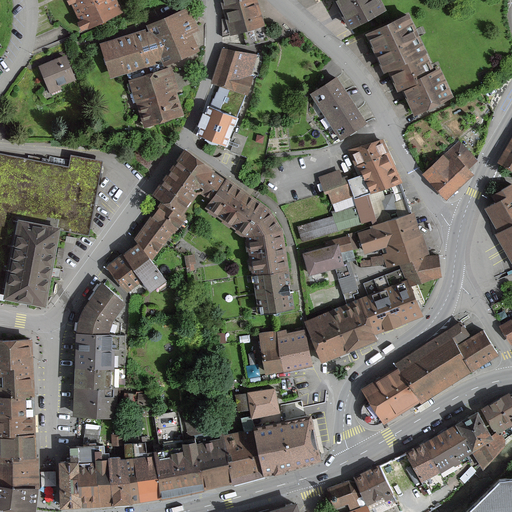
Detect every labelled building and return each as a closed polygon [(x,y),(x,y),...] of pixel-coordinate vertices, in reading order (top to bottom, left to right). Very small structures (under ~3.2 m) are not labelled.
[(119,11),(113,0),(74,0),(75,0),(71,2),(81,22),(84,20),(87,26),(119,11)] [(254,0),(221,0),(226,19),(221,19),(221,37),(242,32),(246,47),(267,41),(260,19),(262,19),(261,17),(260,18),(254,0)] [(335,0),(350,28),(382,10),(376,0),(335,0)] [(165,62),(194,49),(187,32),(194,29),(186,11),(149,27),(165,62)] [(406,16),(367,34),(384,71),(388,69),(422,53),(423,53),(406,16)] [(128,69),(153,62),(144,33),(102,46),(111,75),(128,69)] [(257,77),(261,56),(223,49),(221,55),(224,56),(222,64),(219,63),(213,82),(226,86),(246,93),(250,79),(248,79),(250,74),(257,77)] [(433,75),(422,53),(388,69),(398,89),(402,87),(414,113),(450,96),(439,72),(433,75)] [(73,78),(65,58),(52,63),(40,68),(48,88),(73,78)] [(154,64),(153,62),(128,69),(129,72),(126,74),(128,78),(131,79),(132,81),(145,125),(180,114),(166,71),(163,72),(162,69),(159,68),(158,65),(154,64)] [(363,123),(334,79),(312,94),(341,138),(363,123)] [(228,143),(239,116),(209,104),(198,132),(228,143)] [(511,139),(499,162),(511,169),(511,139)] [(350,157),(354,165),(385,153),(380,141),(348,151),(350,157)] [(471,173),(478,164),(458,142),(423,174),(446,199),(447,198),(446,197),(471,173)] [(132,157),(145,167),(154,155),(140,145),(132,157)] [(180,214),(197,189),(210,172),(211,170),(185,151),(154,194),(163,201),(164,201),(180,214)] [(362,195),(399,182),(385,153),(354,165),(357,164),(363,177),(348,182),(352,194),(354,198),(362,195)] [(0,282),(7,284),(19,221),(57,228),(87,235),(100,168),(69,162),(68,167),(47,163),(48,159),(27,156),(27,159),(0,154),(0,282)] [(211,200),(224,182),(210,172),(197,189),(211,200)] [(341,198),(352,194),(348,182),(342,185),(338,172),(331,175),(336,189),(328,192),(332,203),(342,199),(341,198)] [(328,192),(336,189),(331,175),(331,174),(319,179),(324,193),(328,192)] [(224,182),(211,200),(206,207),(247,236),(267,210),(225,180),(224,182)] [(373,226),(411,214),(399,182),(362,195),(373,226)] [(511,187),(510,185),(493,195),(497,202),(486,208),(500,231),(496,233),(511,260),(511,187)] [(180,214),(164,201),(163,201),(135,240),(138,244),(149,259),(170,231),(173,233),(185,217),(180,214)] [(297,227),(301,241),(361,223),(356,205),(341,210),(343,214),(297,227)] [(247,236),(253,275),(285,270),(279,230),(267,210),(247,236)] [(424,255),(411,214),(373,226),(372,226),(372,229),(359,233),(365,252),(387,245),(390,253),(382,255),(386,267),(399,263),(424,255)] [(7,284),(5,296),(42,303),(49,271),(57,228),(19,221),(7,284)] [(347,235),(348,237),(351,249),(357,247),(353,234),(347,235)] [(352,252),(351,249),(348,237),(324,243),(326,248),(303,254),(309,274),(335,267),(344,296),(351,294),(350,291),(355,289),(347,263),(342,264),(339,253),(343,251),(344,254),(352,252)] [(149,259),(138,244),(135,240),(134,241),(137,244),(108,268),(126,290),(140,279),(149,291),(164,279),(158,271),(149,259)] [(424,257),(424,255),(399,263),(403,272),(409,286),(440,276),(438,256),(424,257)] [(191,264),(194,263),(192,256),(184,257),(187,271),(192,270),(191,264)] [(259,314),(292,309),(285,270),(253,275),(259,314)] [(420,314),(409,286),(403,272),(395,275),(399,284),(390,288),(403,321),(420,314)] [(122,302),(102,284),(88,304),(84,311),(80,321),(78,333),(119,335),(120,323),(108,322),(122,302)] [(403,321),(390,288),(368,296),(369,299),(380,329),(403,321)] [(380,330),(380,329),(369,299),(335,313),(334,309),(329,311),(330,315),(331,315),(345,351),(376,338),(373,332),(380,330)] [(345,351),(331,315),(330,315),(305,325),(320,361),(345,351)] [(511,319),(500,326),(511,342),(511,341),(511,319)] [(470,370),(456,347),(461,343),(459,341),(467,336),(461,326),(462,326),(462,325),(461,325),(459,323),(395,365),(397,368),(418,399),(419,401),(470,370)] [(265,372),(282,369),(276,332),(270,333),(270,328),(260,329),(261,334),(258,335),(265,372)] [(282,370),(311,363),(304,334),(286,337),(285,330),(276,332),(282,369),(282,370)] [(470,370),(497,353),(483,330),(461,343),(456,347),(470,370)] [(119,335),(78,333),(77,367),(116,368),(124,368),(125,335),(119,335)] [(0,395),(31,395),(29,340),(0,340),(0,395)] [(116,368),(77,367),(76,385),(77,385),(114,387),(118,387),(118,386),(123,386),(124,368),(116,368)] [(383,421),(418,399),(397,368),(363,389),(369,399),(363,403),(361,408),(360,413),(362,419),(366,423),(372,425),(377,424),(383,420),(383,421)] [(113,403),(114,387),(77,385),(75,414),(115,416),(116,404),(113,403)] [(294,466),(318,458),(309,415),(304,416),(301,401),(279,405),(281,411),(278,412),(273,388),(247,392),(247,393),(250,409),(251,416),(251,417),(263,473),(294,466)] [(511,392),(508,394),(483,408),(493,426),(494,425),(497,430),(511,421),(511,392)] [(122,403),(147,405),(148,395),(123,393),(122,403)] [(251,416),(250,409),(247,393),(236,395),(238,411),(241,411),(242,417),(251,416)] [(0,415),(32,415),(31,395),(0,395),(0,415)] [(157,440),(182,435),(177,411),(153,415),(157,440)] [(457,424),(471,447),(489,437),(476,413),(457,424)] [(32,415),(0,415),(0,434),(32,433),(32,415)] [(232,481),(223,434),(221,419),(210,421),(214,444),(211,445),(208,432),(205,430),(202,415),(190,418),(195,438),(194,438),(202,487),(232,481)] [(232,481),(263,473),(251,417),(241,419),(244,431),(223,435),(223,434),(232,481)] [(472,449),(472,448),(471,447),(457,424),(444,432),(462,464),(467,461),(463,454),(472,449)] [(99,455),(102,454),(102,446),(97,446),(100,427),(86,425),(84,438),(83,438),(82,447),(70,447),(71,462),(75,461),(74,455),(99,455)] [(133,457),(132,443),(139,443),(138,428),(123,429),(124,459),(129,501),(131,501),(130,500),(138,499),(133,457)] [(111,445),(120,445),(120,432),(111,432),(111,445)] [(460,464),(462,464),(444,432),(423,444),(438,469),(440,474),(443,472),(445,475),(461,466),(460,464)] [(32,433),(0,434),(0,456),(34,457),(32,433)] [(481,463),(504,440),(500,435),(496,437),(494,434),(489,437),(471,447),(472,448),(472,449),(481,463)] [(175,493),(202,487),(194,438),(153,445),(154,452),(159,496),(175,493)] [(159,496),(154,452),(153,445),(152,445),(153,452),(144,453),(143,443),(139,443),(132,443),(133,457),(138,499),(138,500),(159,496)] [(420,478),(438,469),(423,444),(405,453),(420,479),(421,479),(420,478)] [(97,504),(112,502),(108,460),(108,453),(102,454),(99,455),(74,455),(75,461),(78,504),(97,504)] [(0,485),(35,487),(34,457),(0,456),(0,485)] [(112,502),(129,501),(124,459),(108,460),(112,502)] [(63,505),(78,504),(75,461),(71,462),(59,462),(60,503),(60,505),(63,505)] [(395,501),(394,498),(378,466),(354,478),(356,483),(369,510),(384,502),(386,505),(388,504),(389,507),(393,506),(391,503),(395,501)] [(511,511),(511,478),(498,479),(465,511),(464,511),(511,511)] [(360,492),(356,483),(347,481),(327,489),(334,508),(346,503),(349,510),(358,507),(355,498),(360,492)] [(35,487),(0,485),(0,503),(32,509),(33,502),(35,487)]
